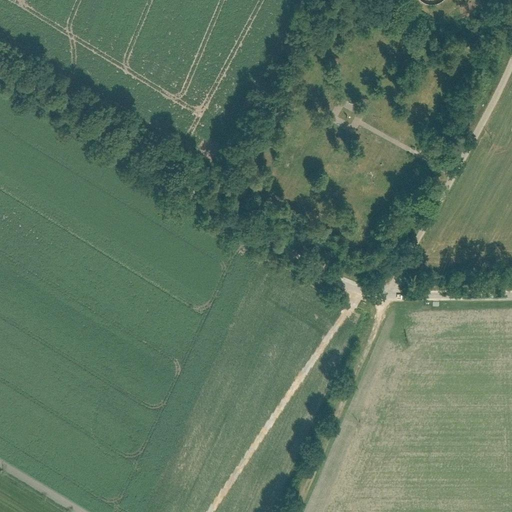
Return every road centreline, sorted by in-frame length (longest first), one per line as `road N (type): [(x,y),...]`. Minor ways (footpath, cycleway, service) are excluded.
road 1 (unclassified): [(384,294),(322,273),(0,74)]
road 2 (unclassified): [(384,294),(511,54)]
road 3 (track): [(281,511),(384,294)]
road 4 (unclassified): [(511,294),(384,294)]
